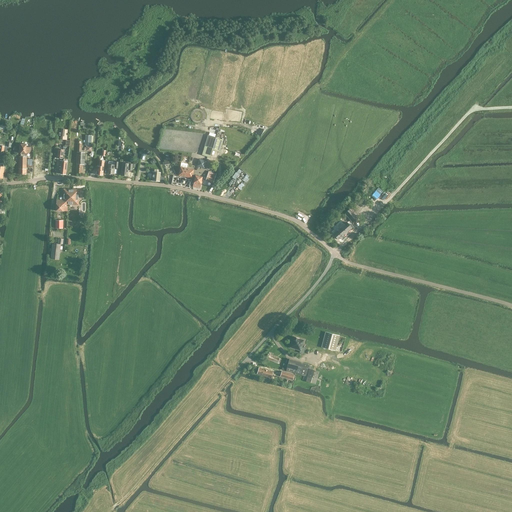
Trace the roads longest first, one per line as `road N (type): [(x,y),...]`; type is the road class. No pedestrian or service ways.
road 1 (residential): [(336,255),(293,220),(185,189),(58,178),(0,184)]
road 2 (track): [(105,511),(247,359)]
road 3 (track): [(370,218),(472,109),(511,108)]
